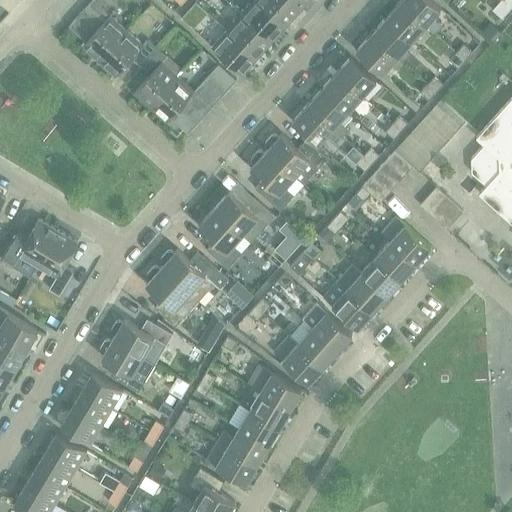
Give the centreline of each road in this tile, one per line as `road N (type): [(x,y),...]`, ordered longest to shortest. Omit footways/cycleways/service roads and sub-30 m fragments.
road 1 (residential): [(252,511),(319,396),(452,252),(511,305)]
road 2 (residential): [(0,457),(127,252)]
road 3 (residential): [(187,174),(351,0)]
road 4 (residential): [(187,174),(23,24)]
road 5 (residential): [(127,252),(0,174)]
